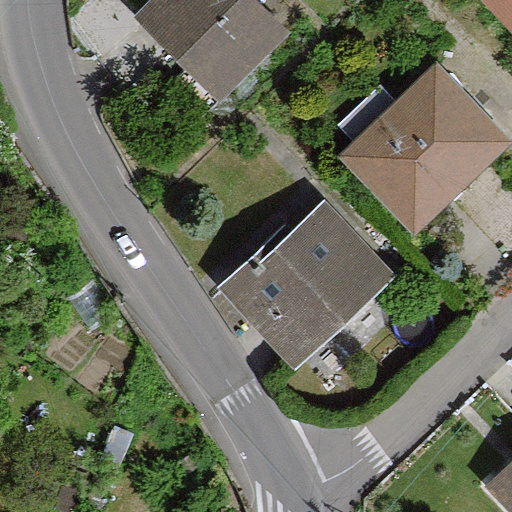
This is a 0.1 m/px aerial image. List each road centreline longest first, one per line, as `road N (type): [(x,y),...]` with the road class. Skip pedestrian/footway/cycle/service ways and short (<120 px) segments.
road 1 (tertiary): [(32,0),(46,79),(81,157),(246,406),(290,498)]
road 2 (residential): [(290,498),(353,468),(511,321)]
